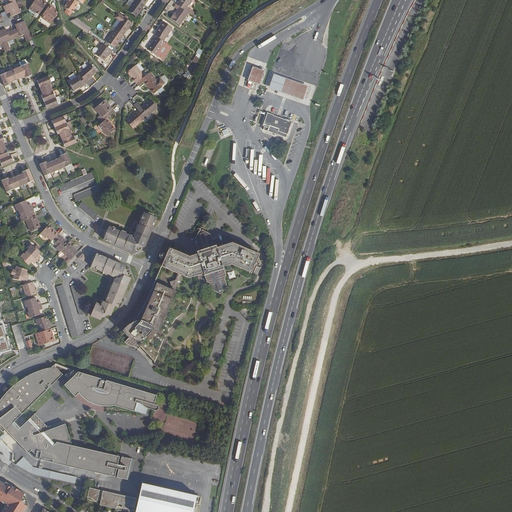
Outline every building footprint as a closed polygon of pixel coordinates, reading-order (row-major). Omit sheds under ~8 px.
[(8,0),(10,3),(3,6),(6,15),(10,13),(11,17),(21,13),(19,9),(18,5),(15,0),(8,0)] [(40,0),(35,0),(29,9),(35,14),(36,13),(39,15),(48,2),(44,0),(40,0),(41,0),(40,0)] [(73,0),(65,0),(66,1),(68,2),(66,4),(64,7),(72,13),(79,3),(73,0)] [(135,0),(128,11),(135,16),(139,11),(140,12),(145,5),(137,0),(135,0)] [(180,0),(177,5),(180,7),(185,10),(187,7),(191,0),(180,0)] [(50,24),(58,13),(55,10),(53,9),(54,7),(50,4),(41,17),(45,19),(44,20),(50,24)] [(170,18),(180,25),(184,19),(188,13),(185,10),(180,7),(178,10),(176,13),(174,15),(173,14),(170,18)] [(196,13),(187,7),(185,10),(188,13),(190,14),(194,17),(196,13)] [(124,17),(118,13),(115,18),(118,20),(120,21),(116,27),(115,30),(123,36),(132,23),(127,19),(124,17)] [(90,29),(76,19),(70,21),(87,33),(90,29)] [(16,28),(17,30),(12,32),(15,38),(24,35),(27,42),(32,40),(32,39),(29,32),(24,21),(15,25),(16,28)] [(156,32),(157,32),(155,36),(156,37),(163,42),(172,29),(163,22),(156,32)] [(0,40),(2,44),(5,52),(10,49),(9,46),(7,42),(13,39),(15,38),(12,32),(8,34),(7,32),(6,29),(0,31),(0,40)] [(106,42),(115,47),(123,36),(115,30),(106,42)] [(147,49),(156,55),(165,43),(163,42),(156,37),(147,49)] [(108,56),(112,51),(102,44),(95,54),(104,60),(108,56)] [(19,62),(21,67),(25,76),(26,78),(30,76),(29,75),(32,73),(27,64),(25,60),(19,62)] [(90,64),(79,73),(81,75),(85,82),(97,72),(90,64)] [(129,71),(129,72),(133,77),(135,79),(134,80),(137,83),(145,76),(136,65),(129,71)] [(258,67),(253,65),(248,79),(254,81),(260,83),(264,69),(258,67)] [(21,67),(13,70),(17,78),(20,77),(21,78),(25,76),(21,67)] [(13,70),(7,72),(11,82),(15,81),(14,79),(17,78),(13,70)] [(7,72),(0,75),(4,85),(7,84),(8,86),(12,84),(11,82),(7,72)] [(159,79),(157,80),(150,72),(145,76),(137,83),(139,86),(144,82),(148,88),(149,87),(154,93),(156,91),(162,87),(162,86),(162,85),(163,84),(163,82),(161,79),(159,79)] [(269,87),(289,94),(303,99),(308,85),(294,80),(274,73),(269,87)] [(68,83),(73,91),(80,87),(83,85),(84,86),(86,84),(85,82),(81,75),(78,77),(68,83)] [(40,82),(38,83),(40,88),(50,83),(51,83),(48,76),(39,80),(40,82)] [(50,83),(40,88),(43,95),(43,94),(53,91),(53,90),(50,83)] [(162,87),(156,91),(159,95),(165,90),(162,87)] [(43,94),(44,97),(42,98),(44,102),(56,97),(53,91),(43,94)] [(56,97),(44,102),(46,107),(48,106),(49,108),(59,104),(56,97)] [(101,115),(98,117),(100,120),(101,119),(112,109),(107,103),(106,104),(103,101),(95,108),(101,115)] [(106,119),(115,112),(112,109),(101,119),(103,122),(99,126),(107,136),(115,129),(106,119)] [(155,110),(148,116),(151,120),(158,114),(155,110)] [(142,121),(142,120),(145,118),(138,111),(126,121),(133,129),(142,121)] [(264,126),(263,129),(286,137),(292,121),(287,119),(287,120),(274,115),(267,112),(263,126),(264,126)] [(54,122),(52,123),(55,128),(66,123),(63,116),(53,120),(54,122)] [(66,123),(55,128),(57,132),(58,132),(59,134),(69,130),(66,123)] [(69,130),(59,134),(62,141),(72,137),(69,130)] [(72,137),(62,141),(65,146),(66,145),(67,147),(77,143),(74,136),(72,137)] [(0,151),(0,159),(9,156),(7,150),(5,151),(5,149),(0,151)] [(60,156),(60,157),(65,167),(72,164),(67,154),(65,155),(65,154),(60,156)] [(0,159),(0,161),(2,167),(12,163),(11,161),(13,160),(11,155),(9,156),(0,159)] [(60,157),(53,160),(58,170),(65,167),(60,157)] [(53,160),(47,163),(51,173),(58,170),(53,160)] [(42,165),(40,166),(44,176),(51,173),(47,163),(46,162),(41,164),(42,165)] [(22,172),(23,174),(27,183),(34,181),(30,171),(28,172),(27,170),(22,172)] [(71,181),(64,184),(59,186),(62,192),(96,178),(93,172),(87,174),(71,181)] [(23,174),(16,177),(20,186),(27,183),(23,174)] [(16,177),(9,179),(13,189),(20,186),(16,177)] [(2,182),(6,192),(13,189),(9,179),(8,178),(3,180),(4,182),(2,182)] [(74,195),(77,202),(101,191),(99,185),(74,195)] [(17,210),(18,209),(19,213),(32,208),(31,204),(28,205),(25,200),(19,203),(15,205),(17,210)] [(98,215),(83,202),(78,207),(93,220),(98,215)] [(21,216),(20,217),(22,222),(26,220),(33,217),(36,216),(34,212),(32,208),(19,213),(21,216)] [(153,226),(153,227),(157,218),(144,213),(141,221),(142,222),(141,225),(140,224),(136,233),(137,233),(135,237),(133,238),(129,237),(129,235),(120,231),(120,233),(117,232),(118,230),(109,227),(104,239),(112,243),(113,243),(120,245),(119,246),(124,248),(124,247),(133,251),(134,249),(136,249),(136,250),(142,248),(141,247),(143,246),(144,246),(148,237),(149,238),(152,229),(151,229),(153,226)] [(31,231),(40,227),(36,216),(33,217),(26,220),(31,231)] [(45,237),(46,235),(52,241),(54,239),(58,234),(53,228),(52,229),(48,226),(41,233),(45,237)] [(197,235),(195,239),(199,250),(205,248),(208,247),(214,246),(210,234),(207,232),(202,230),(199,230),(197,235)] [(264,242),(255,233),(253,235),(261,244),(264,242)] [(58,246),(56,248),(60,252),(61,251),(67,244),(63,240),(64,239),(58,234),(54,239),(52,241),(51,242),(53,245),(55,243),(58,246)] [(122,329),(126,332),(125,332),(129,335),(131,337),(126,341),(126,342),(127,344),(128,345),(130,346),(133,347),(134,347),(136,348),(137,350),(138,350),(141,347),(153,361),(155,363),(157,359),(158,355),(160,353),(162,350),(162,348),(164,346),(165,345),(166,343),(169,340),(166,338),(168,335),(171,330),(174,326),(177,322),(179,319),(185,312),(187,309),(188,307),(189,304),(191,302),(192,299),(192,297),(176,290),(183,275),(189,278),(204,273),(207,282),(210,283),(212,289),(216,291),(225,288),(227,284),(225,279),(226,276),(223,267),(232,264),(252,272),(260,254),(233,242),(217,247),(216,245),(214,246),(208,247),(205,248),(199,250),(197,251),(198,253),(190,256),(169,247),(161,266),(178,273),(171,288),(155,281),(148,297),(146,301),(144,304),(142,307),(140,311),(136,315),(132,319),(130,322),(122,329)] [(69,256),(68,256),(71,259),(78,252),(75,249),(75,250),(72,247),(68,243),(67,244),(61,251),(65,254),(66,253),(69,256)] [(30,249),(27,252),(37,261),(40,258),(38,256),(41,252),(32,244),(29,248),(30,249)] [(32,261),(35,263),(37,261),(27,252),(25,254),(24,253),(20,257),(29,265),(32,261)] [(82,253),(78,258),(83,262),(87,258),(82,253)] [(100,306),(96,304),(91,315),(101,319),(102,317),(108,314),(110,315),(114,305),(118,307),(122,298),(121,298),(122,295),(123,295),(126,287),(125,286),(129,277),(128,277),(127,275),(128,274),(127,270),(126,270),(125,268),(126,267),(117,263),(117,262),(108,258),(108,259),(105,258),(105,257),(97,254),(91,266),(100,270),(100,268),(104,269),(103,271),(111,275),(112,274),(116,276),(116,278),(115,282),(114,282),(110,290),(112,291),(111,294),(109,293),(105,301),(103,301),(101,305),(100,306)] [(29,275),(26,274),(27,270),(17,266),(15,271),(16,271),(15,275),(28,279),(29,275)] [(33,282),(23,285),(27,297),(38,293),(36,289),(35,290),(33,282)] [(87,314),(78,284),(72,286),(81,315),(87,314)] [(72,338),(78,336),(63,286),(57,287),(72,338)] [(26,306),(27,305),(28,309),(41,305),(40,301),(37,302),(36,298),(25,301),(26,306)] [(39,310),(42,309),(41,305),(28,309),(29,313),(30,317),(41,314),(39,310)] [(37,325),(40,324),(42,331),(51,329),(48,321),(47,321),(46,316),(36,319),(37,325)] [(0,355),(12,352),(3,322),(0,322),(0,355)] [(44,344),(54,341),(51,329),(42,331),(41,332),(44,344)] [(66,426),(65,423),(47,428),(36,430),(27,421),(21,415),(26,410),(59,378),(62,375),(54,365),(52,368),(48,369),(45,369),(42,370),(39,371),(35,372),(30,375),(26,376),(23,378),(20,380),(18,382),(15,384),(13,386),(10,388),(8,391),(4,395),(2,398),(0,399),(0,429),(2,431),(3,433),(6,430),(9,427),(15,433),(13,436),(18,441),(29,452),(32,450),(35,453),(36,453),(36,456),(35,456),(35,457),(36,457),(36,458),(37,458),(37,459),(38,459),(39,459),(40,458),(41,457),(54,460),(53,462),(76,467),(115,476),(117,469),(119,469),(117,477),(131,480),(136,460),(122,457),(120,464),(118,464),(120,456),(71,445),(72,443),(70,442),(69,436),(68,432),(67,429),(66,426)] [(154,403),(156,394),(76,373),(63,385),(74,397),(78,393),(83,399),(146,416),(148,409),(157,411),(158,407),(154,403)] [(164,433),(194,441),(199,422),(169,414),(164,433)] [(34,415),(27,421),(36,430),(47,428),(34,415)] [(33,467),(23,457),(16,464),(32,474),(75,483),(76,477),(33,467)] [(24,511),(28,506),(24,504),(23,497),(25,493),(0,478),(0,500),(6,505),(1,511),(24,511)] [(193,511),(198,495),(189,493),(158,486),(142,483),(135,511),(193,511)] [(88,497),(90,498),(94,501),(100,503),(100,505),(116,509),(122,511),(122,510),(128,511),(127,511),(133,511),(135,508),(137,498),(99,490),(89,488),(88,497)]
